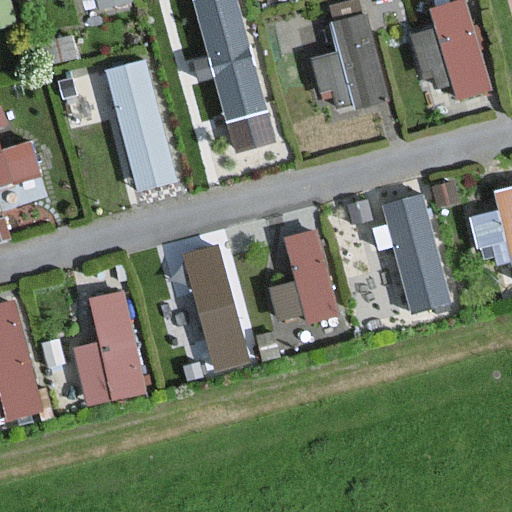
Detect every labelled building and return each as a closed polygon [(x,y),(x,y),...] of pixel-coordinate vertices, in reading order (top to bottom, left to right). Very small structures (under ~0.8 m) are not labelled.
[(0,0),(0,19),(25,11),(21,0),(0,0)] [(243,0),(195,0),(229,109),(273,96),(243,0)] [(423,0),(443,95),(495,84),(477,0),(423,0)] [(333,13),(340,42),(315,48),(327,103),(391,88),(372,4),(333,13)] [(106,61),(138,184),(182,173),(150,50),(106,61)] [(34,127),(11,133),(0,93),(0,173),(44,161),(34,127)] [(236,136),(281,130),(277,103),(232,109),(236,136)] [(0,202),(51,187),(45,166),(0,179),(0,202)] [(511,249),(511,176),(499,179),(511,249)] [(425,183),(383,196),(416,305),(457,293),(425,183)] [(511,253),(496,200),(471,208),(489,268),(511,261),(511,253)] [(272,277),(281,314),(343,299),(324,217),(285,226),(295,271),(272,277)] [(211,363),(252,356),(233,233),(191,239),(211,363)] [(86,289),(96,330),(71,336),(87,400),(155,382),(127,278),(86,289)] [(0,414),(52,398),(15,287),(0,291),(0,414)]
